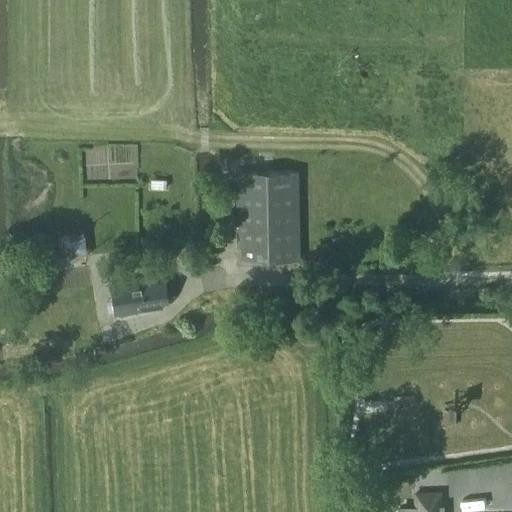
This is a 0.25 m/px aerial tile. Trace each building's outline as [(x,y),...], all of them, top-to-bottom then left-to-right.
[(300,257),(298,168),(236,169),(238,259),(300,257)] [(166,188),(166,179),(151,179),(151,188),(166,188)] [(86,250),(81,225),(52,232),(57,256),(86,250)] [(160,301),(167,300),(164,281),(158,282),(157,276),(112,283),(117,312),(161,305),(160,301)] [(456,402),(445,403),(446,415),(457,415),(456,402)] [(439,511),(439,493),(417,494),(417,511),(439,511)]
